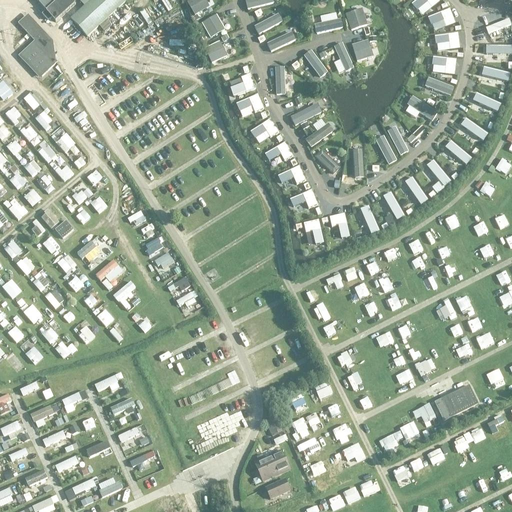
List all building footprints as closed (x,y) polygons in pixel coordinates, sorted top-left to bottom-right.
[(36,0),(47,12),(46,12),(56,23),(76,5),(72,1),(73,0),(36,0)] [(129,0),(92,0),(71,20),(87,38),(129,0)] [(195,16),(208,8),(203,0),(193,0),(188,3),(195,16)] [(272,0),(256,0),(245,3),(247,12),(274,5),(272,0)] [(419,0),(411,7),(417,12),(433,0),(419,0)] [(356,12),(346,16),(351,31),(366,26),(363,16),(363,15),(362,11),(360,10),(357,11),(356,12)] [(443,10),(423,25),(428,31),(448,17),(443,10)] [(164,25),(178,18),(176,13),(162,20),(164,25)] [(279,15),(255,28),(259,36),(283,23),(279,15)] [(216,16),(202,23),(211,38),(225,30),(216,16)] [(42,48),(49,42),(26,17),(18,24),(35,42),(21,55),(41,78),(57,64),(42,48)] [(136,32),(146,25),(144,21),(134,28),(136,32)] [(155,31),(162,25),(160,21),(152,27),(155,31)] [(341,21),(315,27),(317,35),(343,30),(341,21)] [(169,32),(183,28),(182,23),(167,27),(169,32)] [(158,33),(154,38),(165,48),(173,39),(161,28),(157,33),(158,33)] [(178,31),(172,33),(176,46),(182,44),(178,31)] [(183,46),(189,44),(185,31),(180,32),(183,46)] [(120,41),(130,38),(128,33),(118,36),(120,41)] [(292,33),(267,45),(271,53),(296,41),(292,33)] [(372,52),(371,52),(368,42),(352,47),(357,62),(367,58),(368,59),(372,58),(373,56),(372,52)] [(221,43),(206,50),(213,65),(228,57),(221,43)] [(343,45),(334,49),(346,73),(353,69),(343,45)] [(311,52),(305,58),(321,78),(327,74),(311,52)] [(426,57),(424,67),(452,72),(454,63),(426,57)] [(482,72),(480,75),(505,88),(510,79),(484,67),(482,72)] [(284,68),(275,69),(276,95),(285,95),(284,68)] [(243,86),(231,90),(234,98),(256,90),(251,75),(241,79),(243,86)] [(53,90),(65,81),(62,77),(50,85),(53,90)] [(428,79),(426,88),(450,98),(454,89),(428,79)] [(0,83),(0,92),(2,95),(10,87),(3,80),(0,83)] [(59,100),(71,92),(68,87),(56,96),(59,100)] [(476,93),(471,101),(493,114),(494,112),(497,107),(476,93)] [(258,96),(237,105),(240,112),(252,107),(255,114),(264,110),(258,96)] [(75,97),(63,105),(70,115),(82,107),(75,97)] [(412,98),(408,106),(433,122),(438,115),(412,98)] [(40,110),(33,100),(29,104),(37,113),(40,110)] [(318,104),(291,118),(295,126),(321,113),(318,104)] [(71,117),(75,123),(87,115),(83,109),(71,117)] [(6,116),(16,127),(19,124),(10,113),(6,116)] [(76,124),(80,129),(91,120),(87,116),(76,124)] [(466,120),(462,126),(484,143),(488,135),(466,120)] [(26,137),(34,130),(27,121),(19,128),(26,137)] [(50,129),(43,121),(40,124),(47,132),(50,129)] [(86,135),(95,129),(90,122),(82,128),(86,135)] [(263,126),(246,134),(251,145),(267,139),(263,126)] [(328,126),(306,140),(311,148),(333,132),(328,126)] [(397,128),(388,132),(400,156),(408,151),(397,128)] [(92,130),(87,137),(92,140),(96,133),(92,130)] [(9,151),(19,146),(14,135),(4,140),(9,151)] [(36,139),(47,150),(51,147),(41,135),(36,139)] [(91,142),(98,149),(105,143),(98,135),(91,142)] [(384,137),(376,143),(386,160),(388,165),(397,161),(384,137)] [(66,155),(71,151),(62,141),(57,144),(66,155)] [(451,143),(446,149),(466,166),(472,160),(451,143)] [(285,144),(265,155),(269,162),(280,156),(284,162),(293,157),(285,144)] [(447,168),(453,163),(437,146),(431,152),(447,168)] [(39,154),(49,165),(53,162),(43,151),(39,154)] [(75,164),(83,158),(78,151),(70,157),(75,164)] [(362,151),(353,151),(356,178),(364,177),(362,151)] [(321,152),(316,157),(333,174),(339,167),(321,152)] [(28,172),(38,167),(32,155),(22,161),(28,172)] [(4,165),(7,170),(15,166),(12,160),(4,165)] [(434,162),(428,167),(444,188),(451,183),(434,162)] [(299,167),(278,177),(281,185),(293,179),(296,186),(306,182),(299,167)] [(34,175),(36,178),(44,172),(41,168),(34,175)] [(56,173),(65,184),(69,181),(59,169),(56,173)] [(44,186),(52,178),(45,172),(38,179),(44,186)] [(487,188),(494,181),(486,174),(479,182),(487,188)] [(98,183),(91,175),(86,178),(93,187),(98,183)] [(10,182),(18,192),(22,188),(14,178),(10,182)] [(118,178),(116,188),(123,189),(126,180),(118,178)] [(412,179),(406,184),(421,206),(427,201),(412,179)] [(7,184),(1,187),(0,184),(0,195),(10,191),(7,184)] [(30,186),(22,193),(29,202),(38,194),(30,186)] [(77,190),(84,198),(87,195),(80,187),(77,190)] [(76,189),(71,192),(80,203),(84,199),(84,198),(77,190),(76,189)] [(14,206),(19,202),(10,192),(1,201),(15,215),(19,212),(14,206)] [(312,192),(290,201),(293,208),(305,203),(308,210),(318,206),(312,192)] [(59,198),(64,207),(71,203),(67,194),(59,198)] [(391,194),(384,198),(397,221),(404,217),(391,194)] [(483,199),(488,210),(499,205),(495,194),(483,199)] [(94,200),(89,204),(98,215),(103,211),(94,200)] [(78,204),(70,209),(76,218),(84,212),(78,204)] [(369,208),(361,211),(372,235),(379,232),(369,208)] [(41,219),(51,231),(59,224),(48,211),(44,214),(45,216),(41,219)] [(442,220),(453,216),(451,211),(440,215),(442,220)] [(129,219),(132,223),(142,217),(140,213),(129,219)] [(350,238),(345,215),(330,219),(332,229),(339,227),(342,240),(350,238)] [(42,235),(46,231),(36,221),(33,224),(42,235)] [(63,240),(74,231),(66,222),(55,231),(63,240)] [(143,235),(154,230),(151,225),(140,231),(143,235)] [(427,237),(436,233),(433,227),(424,231),(427,237)] [(501,234),(505,243),(511,239),(511,232),(510,229),(501,234)] [(308,233),(297,239),(302,258),(316,254),(308,233)] [(141,241),(146,251),(151,249),(148,243),(156,239),(154,234),(141,241)] [(78,242),(82,248),(89,242),(84,237),(78,242)] [(49,242),(59,253),(63,250),(53,238),(49,242)] [(99,250),(109,245),(107,241),(97,246),(99,250)] [(160,245),(148,253),(150,257),(163,250),(160,245)] [(2,249),(12,260),(16,257),(6,246),(2,249)] [(125,258),(120,248),(105,257),(110,266),(125,258)] [(64,249),(56,257),(66,268),(74,260),(64,249)] [(171,260),(168,256),(156,264),(159,268),(171,260)] [(96,276),(104,269),(95,258),(87,265),(96,276)] [(26,276),(29,273),(20,262),(16,265),(26,276)] [(444,264),(440,266),(444,276),(448,274),(444,264)] [(357,265),(350,268),(354,280),(361,278),(357,265)] [(71,287),(79,280),(71,270),(63,277),(71,287)] [(494,273),(498,283),(507,280),(504,270),(494,273)] [(40,291),(49,284),(41,273),(31,280),(40,291)] [(329,277),(333,288),(341,285),(337,274),(329,277)] [(381,274),(372,278),(376,287),(385,283),(381,274)] [(109,291),(117,286),(111,276),(102,282),(109,291)] [(173,286),(175,290),(178,288),(181,293),(191,287),(185,278),(173,286)] [(11,300),(15,297),(6,285),(2,289),(11,300)] [(137,297),(145,291),(141,286),(133,292),(137,297)] [(51,304),(60,297),(51,287),(43,294),(51,304)] [(385,305),(394,300),(388,290),(380,295),(385,305)] [(122,291),(115,297),(121,304),(129,298),(122,291)] [(88,306),(95,299),(88,292),(81,298),(88,306)] [(459,304),(468,301),(465,292),(456,296),(459,304)] [(176,302),(179,308),(194,299),(191,294),(176,302)] [(443,300),(447,311),(451,309),(447,298),(443,300)] [(53,306),(59,309),(63,302),(58,299),(53,306)] [(67,304),(59,311),(66,319),(74,312),(67,304)] [(98,308),(93,312),(103,323),(107,318),(98,308)] [(36,321),(27,310),(23,313),(33,325),(36,321)] [(52,316),(47,320),(52,326),(57,322),(52,316)] [(6,327),(9,331),(17,325),(14,321),(6,327)] [(83,340),(92,332),(84,321),(74,329),(83,340)] [(47,339),(54,332),(46,324),(39,331),(47,339)] [(18,327),(9,332),(11,337),(21,332),(18,327)] [(111,333),(122,345),(126,341),(116,330),(111,333)] [(61,355),(69,347),(59,337),(51,345),(61,355)] [(31,360),(40,352),(30,342),(22,350),(31,360)] [(335,350),(336,360),(351,359),(350,349),(335,350)] [(354,374),(359,384),(368,379),(363,369),(354,374)] [(350,370),(345,372),(349,386),(355,385),(350,370)] [(497,370),(488,372),(491,383),(500,380),(497,370)] [(311,383),(316,394),(329,389),(325,378),(311,383)] [(466,386),(440,399),(449,418),(475,404),(466,386)] [(290,393),(281,396),(282,401),(292,398),(290,393)] [(297,405),(306,403),(305,394),(296,395),(297,405)] [(324,413),(341,406),(337,397),(321,404),(324,413)] [(303,412),(307,421),(316,418),(313,408),(303,412)] [(418,417),(426,424),(431,418),(422,411),(418,417)] [(300,413),(288,418),(293,429),(305,424),(300,413)] [(265,423),(272,438),(284,432),(277,417),(265,423)] [(342,419),(329,425),(333,435),(346,429),(342,419)] [(297,446),(313,439),(310,434),(294,441),(297,446)] [(308,448),(317,444),(315,439),(306,443),(308,448)] [(345,454),(356,450),(352,440),(341,445),(345,454)] [(341,446),(336,448),(340,457),(344,455),(341,446)] [(323,454),(328,463),(337,458),(332,449),(323,454)] [(258,458),(260,462),(255,464),(263,483),(290,471),(282,452),(264,460),(262,456),(258,458)] [(310,466),(322,461),(320,456),(308,461),(310,466)] [(256,472),(250,475),(252,480),(259,477),(256,472)] [(360,490),(370,487),(368,477),(357,479),(360,490)] [(285,480),(265,489),(271,501),(291,492),(285,480)] [(344,499),(357,495),(352,484),(340,488),(344,499)] [(372,488),(364,493),(367,498),(375,493),(372,488)] [(329,506),(341,502),(337,490),(325,495),(329,506)] [(409,492),(399,496),(403,503),(412,500),(409,492)] [(303,506),(305,511),(315,511),(320,510),(316,500),(303,506)]
